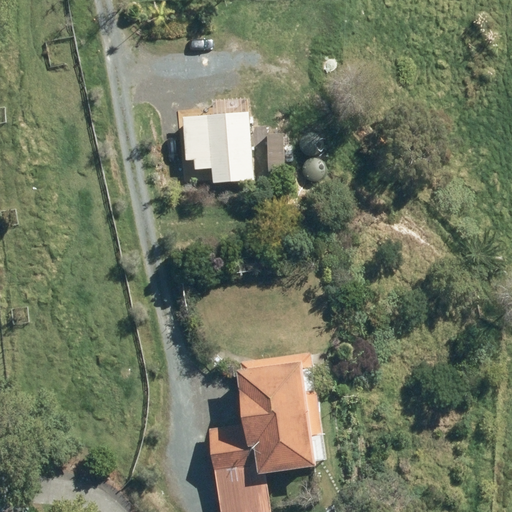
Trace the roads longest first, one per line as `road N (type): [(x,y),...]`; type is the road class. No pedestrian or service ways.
road 1 (track): [(107,0),(136,123),(192,511)]
road 2 (track): [(124,71),(207,57),(264,16),(268,0)]
road 3 (track): [(0,499),(85,491),(114,511)]
